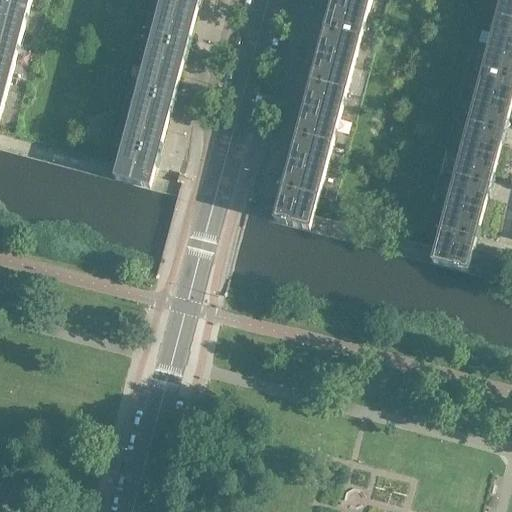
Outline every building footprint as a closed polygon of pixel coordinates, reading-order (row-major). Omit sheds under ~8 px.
[(0,0),(0,31),(22,38),(31,0),(0,0)] [(194,26),(200,0),(162,0),(158,17),(194,26)] [(367,15),(371,0),(333,0),(332,6),(367,15)] [(511,53),(511,0),(501,0),(489,47),(511,53)] [(353,68),(367,15),(332,6),(318,59),(353,68)] [(180,80),(194,26),(158,17),(144,70),(180,80)] [(0,88),(8,91),(22,38),(0,31),(0,88)] [(511,110),(511,105),(511,53),(489,47),(475,101),(511,110)] [(339,121),(353,68),(318,59),(303,112),(339,121)] [(165,133),(180,80),(144,70),(130,123),(165,133)] [(497,163),(511,110),(475,101),(461,154),(497,163)] [(325,175),(339,121),(303,112),(289,165),(325,175)] [(150,191),(165,133),(130,123),(115,181),(150,191)] [(483,216),(497,163),(461,154),(447,207),(483,216)] [(310,233),(325,175),(289,165),(274,223),(310,233)] [(471,259),(483,216),(447,207),(435,252),(432,265),(467,275),(471,259)]
